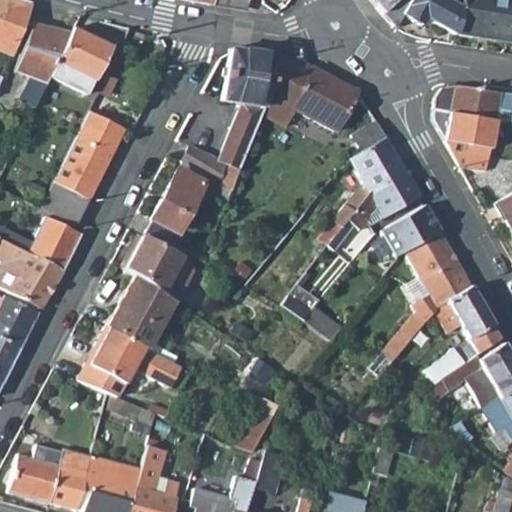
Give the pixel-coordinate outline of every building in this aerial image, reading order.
[(26,5),(7,0),(0,0),(0,54),(8,59),(26,5)] [(209,0),(208,6),(217,7),(243,12),(244,0),(245,0),(247,2),(250,0),(209,0)] [(368,0),(393,29),(394,29),(401,16),(400,15),(408,0),(368,0)] [(442,0),(408,0),(400,15),(401,16),(419,26),(424,19),(453,35),(453,34),(457,9),(442,0)] [(442,0),(457,9),(458,0),(442,0)] [(511,0),(458,0),(457,9),(453,34),(511,44),(511,0)] [(32,107),(46,79),(68,36),(31,25),(13,72),(29,78),(18,101),(32,107)] [(82,97),(105,50),(70,32),(68,36),(46,79),(82,97)] [(181,164),(197,173),(230,193),(257,123),(261,114),(268,96),(272,58),(228,51),(227,55),(219,103),(237,106),(217,162),(189,149),(181,164)] [(354,93),(295,62),(294,62),(272,58),(268,96),(261,114),(257,123),(271,130),(283,108),(333,134),(354,93)] [(511,95),(456,87),(446,87),(438,87),(436,91),(434,94),(432,99),(430,107),(430,110),(445,113),(491,121),(494,105),(504,107),(511,108),(511,95)] [(504,107),(494,105),(491,121),(501,123),(504,107)] [(491,121),(445,113),(441,141),(457,168),(482,172),(491,121)] [(86,114),(50,185),(38,210),(73,227),(86,203),(122,132),(86,114)] [(373,123),(349,137),(358,155),(383,141),(373,123)] [(383,141),(358,155),(348,161),(356,176),(363,189),(357,197),(354,197),(331,225),(341,233),(369,198),(403,175),(383,141)] [(348,161),(334,177),(339,181),(344,176),(347,181),(356,176),(348,161)] [(197,173),(181,164),(176,173),(191,182),(197,173)] [(180,239),(174,235),(196,193),(224,208),(230,193),(197,173),(191,182),(176,173),(175,173),(149,221),(151,222),(145,233),(174,249),(180,239)] [(417,198),(403,175),(369,198),(341,233),(335,240),(328,249),(334,255),(356,229),(359,232),(366,224),(375,211),(381,221),(417,198)] [(511,191),(489,205),(511,244),(511,191)] [(437,234),(421,207),(377,234),(395,265),(400,258),(403,256),(437,234)] [(366,224),(368,229),(381,221),(375,211),(366,224)] [(42,219),(29,243),(11,235),(9,239),(5,238),(2,243),(58,272),(77,236),(42,219)] [(335,240),(341,233),(331,225),(326,232),(335,240)] [(174,249),(145,233),(141,240),(139,239),(122,272),(130,277),(157,295),(177,260),(170,256),(174,249)] [(445,304),(468,289),(437,234),(403,256),(420,284),(429,299),(413,309),(417,315),(368,372),(377,380),(433,314),(435,310),(445,304)] [(0,291),(38,310),(58,272),(2,243),(0,242),(0,291)] [(157,295),(167,301),(184,270),(182,265),(177,260),(157,295)] [(130,277),(102,327),(140,347),(144,351),(171,304),(167,301),(157,295),(130,277)] [(413,309),(429,299),(420,284),(416,286),(413,287),(416,292),(406,298),(413,309)] [(279,308),(302,325),(313,310),(319,304),(296,287),(279,308)] [(473,356),(498,340),(468,289),(445,304),(459,329),(470,348),(455,358),(451,352),(445,358),(431,368),(439,380),(472,357),(473,356)] [(36,315),(0,297),(0,341),(18,350),(29,328),(36,315)] [(447,337),(459,329),(445,304),(435,310),(433,314),(447,337)] [(313,310),(302,325),(330,346),(341,331),(313,310)] [(140,347),(102,327),(72,382),(106,396),(109,397),(112,398),(127,370),(140,347)] [(0,383),(18,350),(0,341),(0,383)] [(460,383),(478,413),(479,412),(511,391),(511,365),(501,345),(476,361),(472,357),(439,380),(425,390),(432,402),(460,383)] [(144,351),(140,347),(127,370),(167,393),(180,371),(144,351)] [(511,391),(479,412),(493,438),(502,433),(499,427),(509,422),(511,426),(511,391)] [(153,415),(112,398),(109,397),(105,412),(149,429),(153,415)] [(270,422),(253,412),(233,449),(250,456),(270,422)] [(511,443),(511,426),(509,422),(499,427),(502,433),(510,445),(511,443)] [(444,436),(450,440),(454,433),(449,430),(444,436)] [(88,458),(58,450),(57,453),(30,445),(26,458),(15,456),(5,492),(72,511),(73,511),(79,493),(83,476),(87,464),(88,458)] [(144,446),(135,477),(125,511),(183,511),(187,502),(182,500),(173,497),(176,484),(156,478),(164,451),(144,446)] [(372,474),(384,478),(390,453),(379,450),(372,474)] [(252,489),(273,495),(281,462),(261,457),(259,464),(255,477),(252,489)] [(255,477),(259,464),(247,461),(243,474),(255,477)] [(83,476),(79,493),(87,495),(81,511),(125,511),(135,477),(87,464),(83,476)] [(187,502),(183,511),(230,511),(233,502),(193,491),(189,503),(187,502)] [(491,511),(506,511),(509,501),(511,495),(497,491),(491,511)] [(301,494),(295,511),(305,511),(310,496),(301,494)] [(361,511),(364,503),(352,500),(348,511),(361,511)] [(364,503),(361,511),(373,511),(370,509),(370,505),(364,503)]
